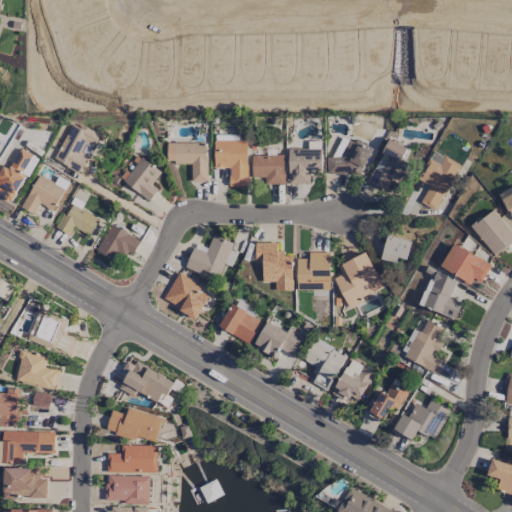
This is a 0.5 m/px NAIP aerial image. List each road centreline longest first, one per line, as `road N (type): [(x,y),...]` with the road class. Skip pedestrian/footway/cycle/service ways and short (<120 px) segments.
road 1 (residential): [(462,511),(0,233)]
road 2 (residential): [(83,511),(86,390),(190,211),(352,210)]
road 3 (residential): [(511,288),(493,311),(478,417),(430,511)]
